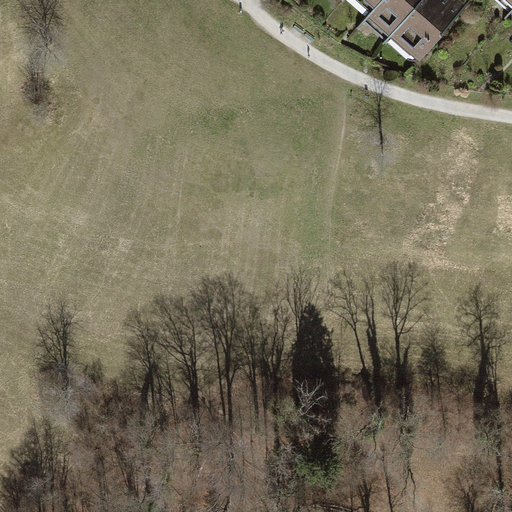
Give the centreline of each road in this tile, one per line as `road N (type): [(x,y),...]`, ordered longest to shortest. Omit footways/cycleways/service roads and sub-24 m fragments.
road 1 (track): [(0,337),(56,359),(213,389),(289,340),(328,283),(338,243),(399,192),(435,102)]
road 2 (track): [(247,0),(302,46),(361,79),(511,122)]
road 3 (track): [(213,389),(266,422),(360,447),(442,511)]
